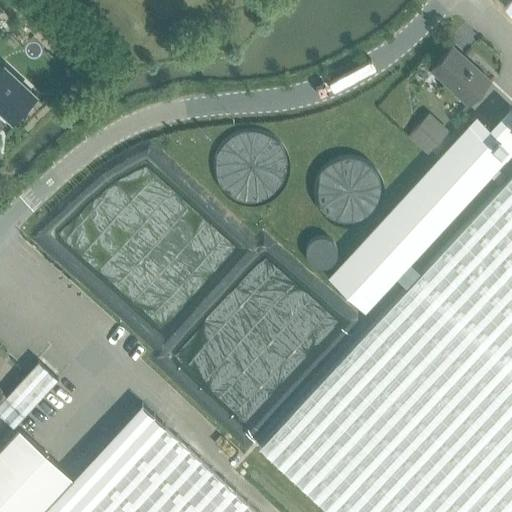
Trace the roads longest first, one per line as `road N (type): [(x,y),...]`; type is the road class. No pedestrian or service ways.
road 1 (unclassified): [(0,231),(62,158),(125,116),(183,99),(274,96),(333,80),(445,0)]
road 2 (unclassified): [(272,511),(0,257)]
